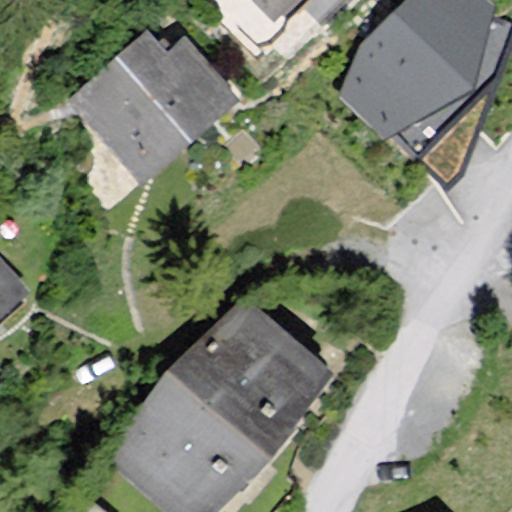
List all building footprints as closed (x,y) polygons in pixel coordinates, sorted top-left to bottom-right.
[(260,0),(287,25),(311,0),(260,0)] [(416,0),(338,95),(417,158),(498,80),(511,44),(511,22),(486,0),(416,0)] [(144,38),(73,103),(141,177),(231,95),(182,41),(163,58),(144,38)] [(0,261),(0,322),(31,294),(0,261)] [(242,305),(111,454),(177,511),(202,511),(323,375),(242,305)]
